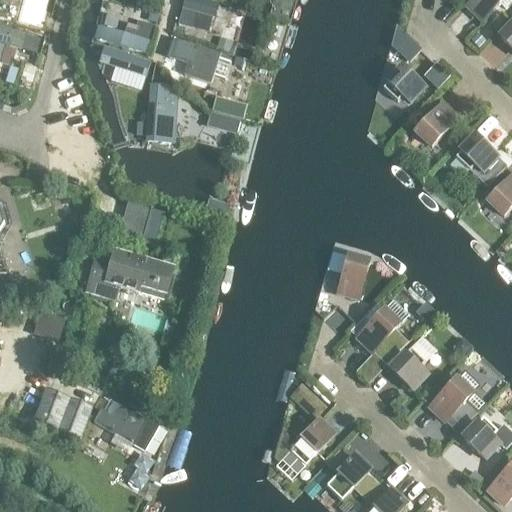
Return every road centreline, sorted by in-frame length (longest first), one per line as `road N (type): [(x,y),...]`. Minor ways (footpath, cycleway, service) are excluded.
road 1 (residential): [(477,511),(325,365),(331,338)]
road 2 (residential): [(511,109),(425,25),(432,0)]
